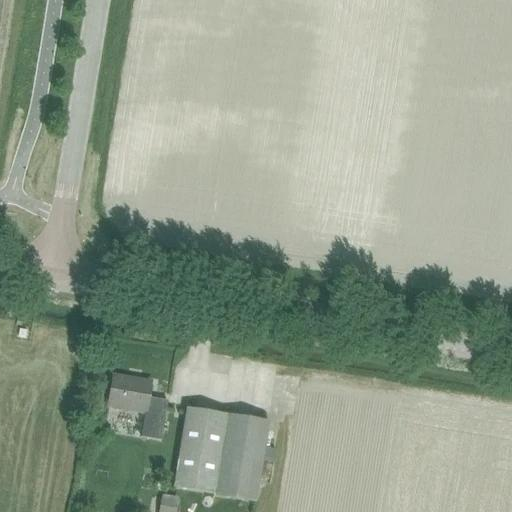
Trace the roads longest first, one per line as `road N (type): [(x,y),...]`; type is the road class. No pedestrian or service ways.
road 1 (tertiary): [(511,353),(52,276)]
road 2 (tertiary): [(52,276),(98,0)]
